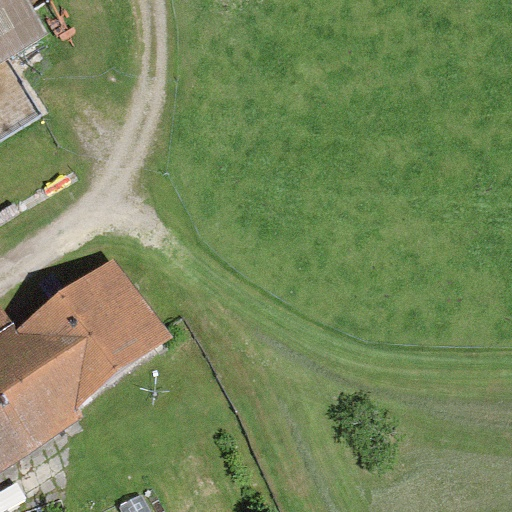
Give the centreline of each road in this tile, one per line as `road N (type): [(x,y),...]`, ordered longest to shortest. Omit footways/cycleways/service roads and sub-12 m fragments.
road 1 (track): [(127,209),(295,338),(416,366),(511,359)]
road 2 (residential): [(0,285),(127,209)]
